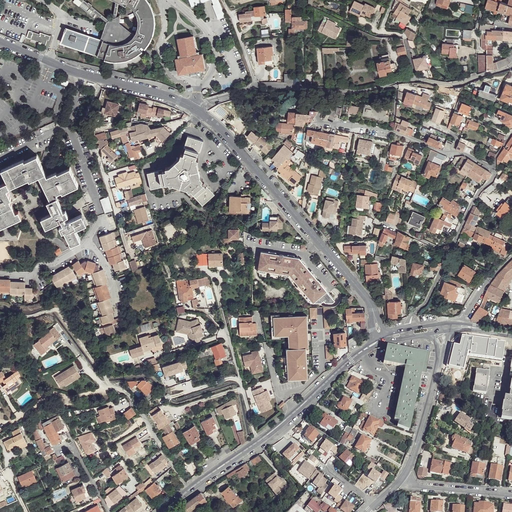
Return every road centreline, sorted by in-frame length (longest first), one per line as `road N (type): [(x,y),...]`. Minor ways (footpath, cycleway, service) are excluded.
road 1 (tertiary): [(379,340),(368,300),(195,108)]
road 2 (secondary): [(379,340),(161,511)]
road 3 (tertiary): [(195,108),(0,41)]
road 4 (residential): [(491,167),(410,332)]
road 5 (residential): [(353,91),(407,79),(449,84),(511,65)]
road 6 (residential): [(195,108),(262,85),(353,91)]
road 7 (tertiary): [(441,327),(434,385),(405,475)]
road 8 (residential): [(392,132),(317,121),(353,91)]
